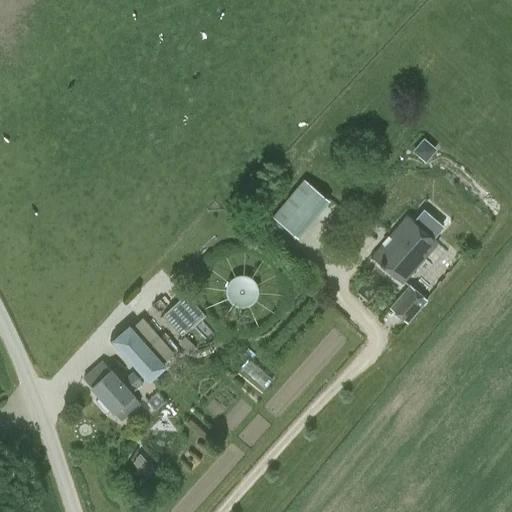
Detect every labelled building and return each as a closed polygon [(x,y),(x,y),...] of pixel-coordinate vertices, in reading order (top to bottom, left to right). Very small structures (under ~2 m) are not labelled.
[(298,239),(329,200),(303,179),(272,217),(298,239)] [(458,217),(475,228),(490,207),(473,196),(458,217)] [(402,282),(437,242),(433,238),(443,226),(422,209),(413,220),(407,215),(371,256),(402,282)] [(407,323),(427,299),(410,284),(389,307),(407,323)] [(179,334),(201,312),(181,292),(159,314),(179,334)] [(147,382),(166,366),(129,322),(109,340),(147,382)] [(265,390),(274,380),(248,357),(240,367),(265,390)] [(102,360),(82,377),(99,396),(95,400),(106,412),(110,408),(121,421),(140,404),(131,393),(143,382),(133,371),(121,382),(102,360)] [(154,411),(165,401),(156,392),(145,402),(154,411)]
